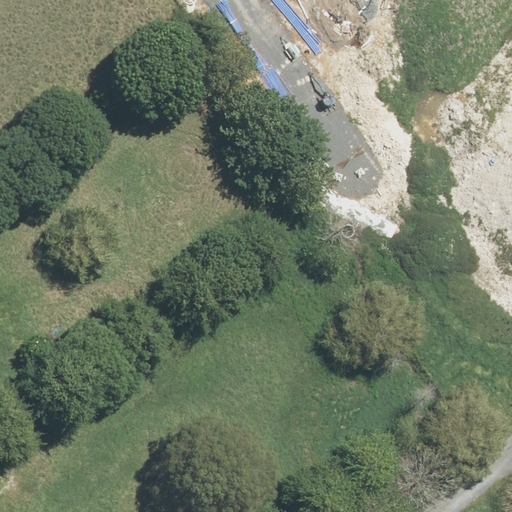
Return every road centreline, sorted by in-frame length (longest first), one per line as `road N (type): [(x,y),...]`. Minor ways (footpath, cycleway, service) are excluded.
road 1 (residential): [(346,163),(415,264),(448,293),(511,317)]
road 2 (residential): [(346,163),(511,51)]
road 3 (residential): [(234,0),(346,163)]
